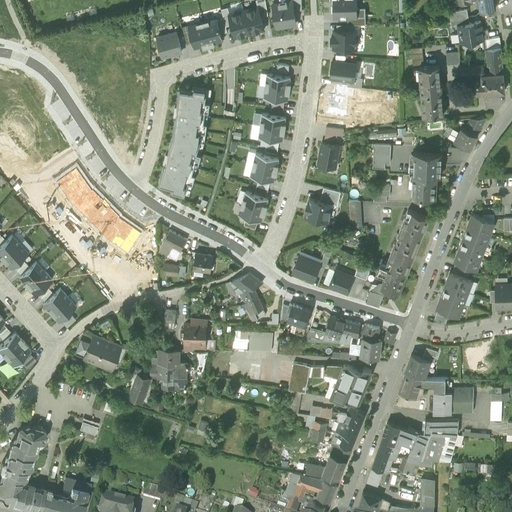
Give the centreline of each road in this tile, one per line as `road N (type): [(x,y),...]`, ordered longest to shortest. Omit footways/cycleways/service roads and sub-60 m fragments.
road 1 (residential): [(313,42),(165,75),(135,194)]
road 2 (residential): [(257,261),(272,248),(296,177),(313,42)]
road 3 (residential): [(58,354),(108,308),(222,280),(257,261)]
road 4 (residential): [(135,194),(54,80),(35,62),(0,50)]
road 5 (residential): [(411,325),(340,511)]
road 6 (residential): [(411,325),(303,293),(257,261)]
road 7 (unknown): [(393,373),(328,356),(245,360)]
road 8 (residential): [(257,261),(135,194)]
road 9 (residential): [(460,197),(411,325)]
